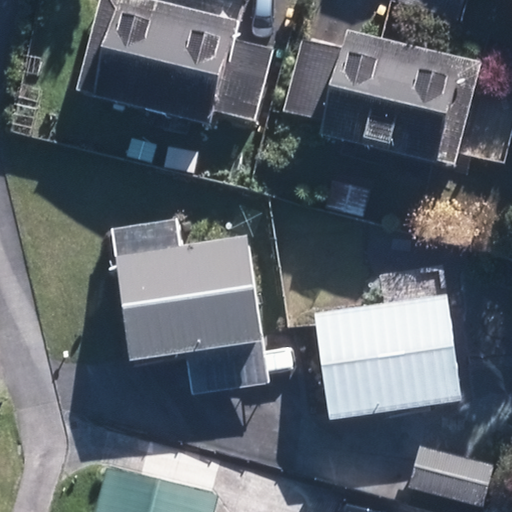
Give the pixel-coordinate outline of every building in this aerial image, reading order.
[(252,16),(171,0),(132,0),(130,12),(101,6),(83,95),(266,132),(284,43),(248,36),(252,16)] [(439,68),(444,50),(354,28),(349,46),(309,37),(289,124),(508,176),(511,158),(511,117),(479,110),(486,79),(439,68)] [(374,222),(381,176),(331,168),(323,214),(374,222)] [(122,253),(137,361),(194,354),(200,398),(286,386),(265,233),(122,253)] [(387,272),(391,307),(329,314),(341,420),(464,407),(453,300),(449,301),(445,266),(387,272)] [(426,450),(417,491),(492,508),(501,468),(426,450)] [(225,511),(230,493),(113,468),(103,511),(225,511)]
